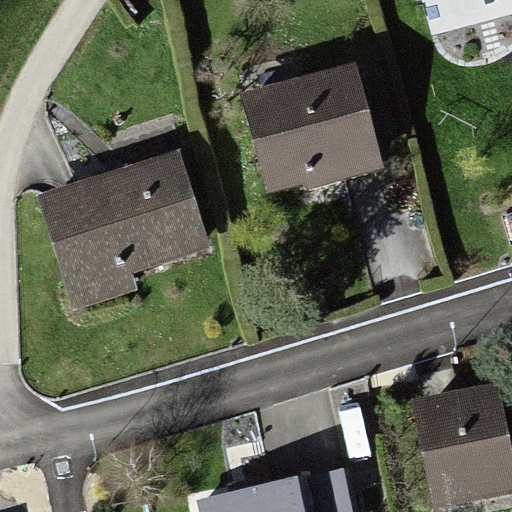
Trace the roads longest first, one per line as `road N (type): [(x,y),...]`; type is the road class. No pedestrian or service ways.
road 1 (residential): [(511,303),(69,432),(4,438),(0,238)]
road 2 (residential): [(0,187),(14,124),(80,0)]
